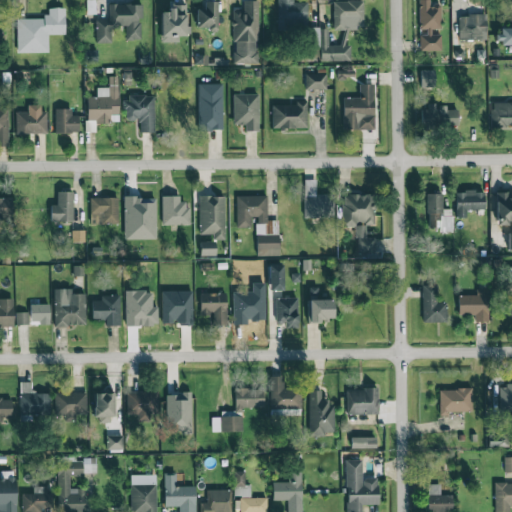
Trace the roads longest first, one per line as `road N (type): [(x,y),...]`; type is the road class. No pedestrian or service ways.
road 1 (residential): [(398,0),(406,511)]
road 2 (residential): [(0,359),(511,352)]
road 3 (residential): [(0,165),(511,160)]
